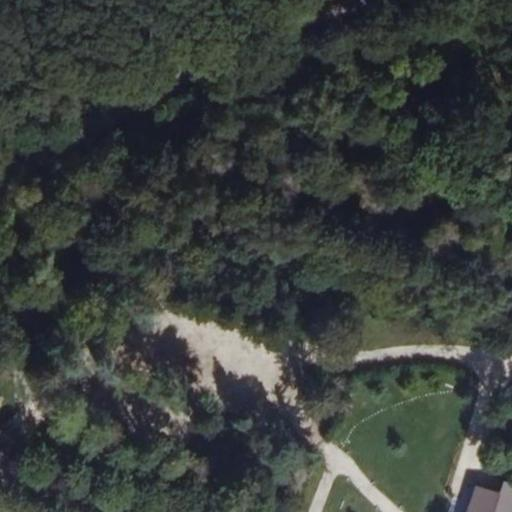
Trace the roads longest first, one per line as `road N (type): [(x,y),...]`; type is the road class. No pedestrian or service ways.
road 1 (unclassified): [(437,0),(190,78),(0,178)]
road 2 (track): [(0,466),(145,511)]
